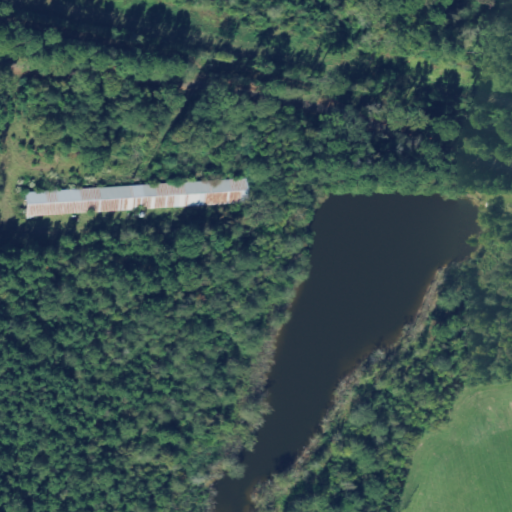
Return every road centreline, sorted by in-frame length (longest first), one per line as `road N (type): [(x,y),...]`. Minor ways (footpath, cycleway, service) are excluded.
road 1 (residential): [(511,176),(0,79)]
road 2 (residential): [(383,156),(367,511)]
